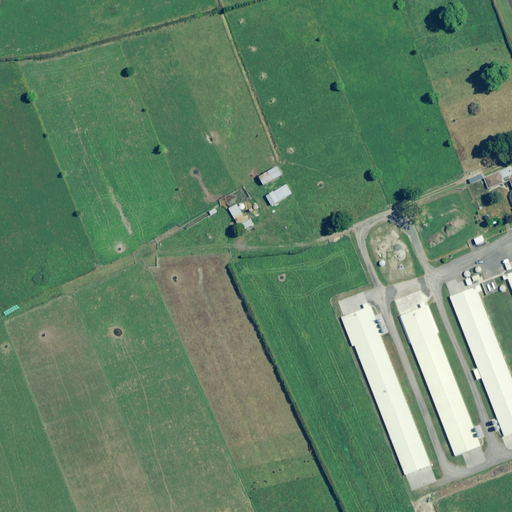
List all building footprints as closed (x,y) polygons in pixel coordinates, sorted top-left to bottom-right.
[(282,175),(278,167),(260,177),(264,185),(282,175)] [(504,183),(500,172),(484,179),(488,189),(504,183)] [(286,183),(265,196),(272,206),(292,194),(286,183)] [(252,218),(247,221),(241,211),(246,208),(243,201),(229,209),(242,232),(250,227),(255,224),(252,218)] [(281,232),(266,234),(267,244),(283,242),(281,232)] [(511,269),(497,275),(511,312),(511,269)] [(442,296),(500,435),(511,430),(511,386),(470,285),(442,296)] [(429,464),(367,305),(337,317),(399,476),(429,464)] [(394,316),(447,454),(475,443),(422,305),(394,316)] [(383,320),(378,322),(383,335),(388,333),(383,320)]
